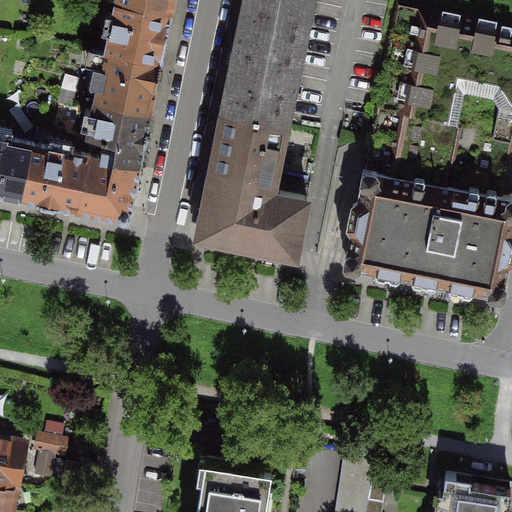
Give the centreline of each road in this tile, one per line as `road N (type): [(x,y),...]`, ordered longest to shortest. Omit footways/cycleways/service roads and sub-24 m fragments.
road 1 (residential): [(511,364),(155,293)]
road 2 (residential): [(213,0),(155,293)]
road 3 (residential): [(155,293),(117,511)]
road 4 (residential): [(155,293),(0,262)]
